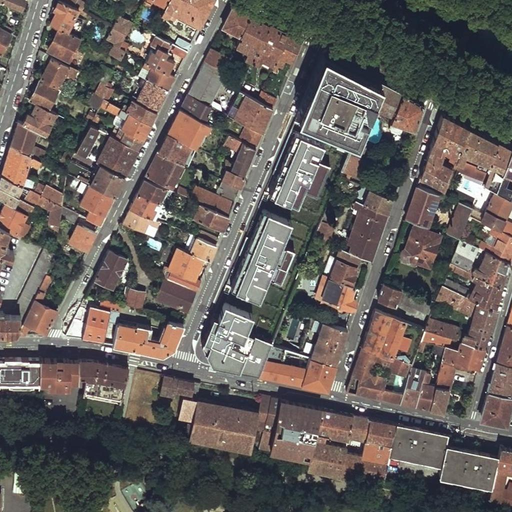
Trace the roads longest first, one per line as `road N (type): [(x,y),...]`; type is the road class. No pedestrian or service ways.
road 1 (residential): [(48,344),(223,0)]
road 2 (residential): [(180,366),(310,48)]
road 3 (residential): [(333,398),(436,95)]
road 4 (secondary): [(298,0),(511,113)]
road 5 (residential): [(333,398),(180,366)]
road 6 (residential): [(470,424),(511,279)]
road 7 (residential): [(0,138),(41,0)]
road 8 (residential): [(470,424),(333,398)]
road 9 (residential): [(180,366),(48,344)]
road 10 (residential): [(326,36),(436,95)]
